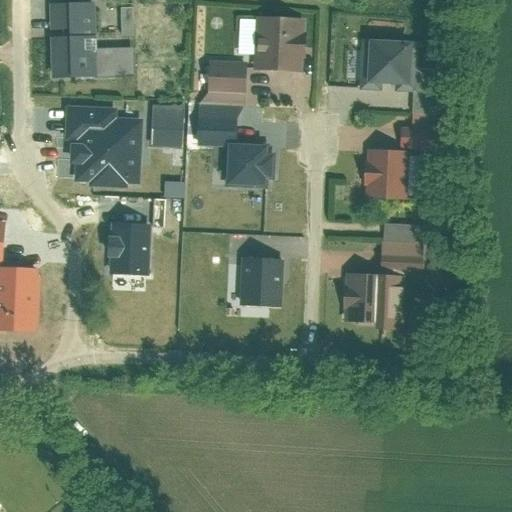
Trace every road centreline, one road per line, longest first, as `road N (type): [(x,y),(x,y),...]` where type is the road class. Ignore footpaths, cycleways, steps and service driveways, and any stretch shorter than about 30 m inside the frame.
road 1 (residential): [(62,361),(304,358),(313,343),(316,124)]
road 2 (residential): [(16,0),(21,161),(66,235),(72,260),(62,361)]
